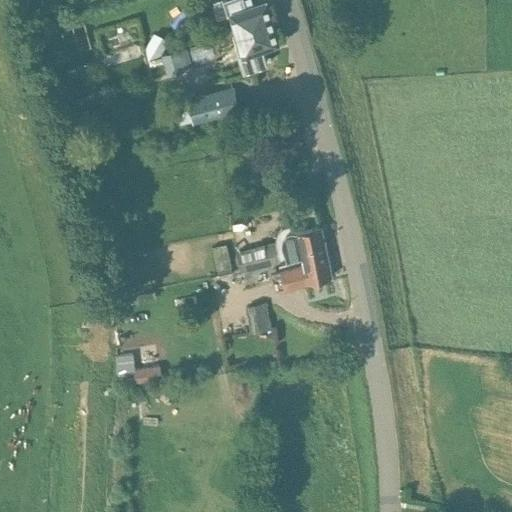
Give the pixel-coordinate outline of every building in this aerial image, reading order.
[(200,36),(202,44),(218,39),(237,33),(238,36),(256,31),(254,25),(273,19),(267,1),(254,4),(252,0),(219,0),(214,1),(219,17),(232,14),(235,26),(200,36)] [(235,42),(243,72),(267,65),(263,48),(280,43),(273,19),(254,25),(256,31),(238,36),(237,33),(218,39),(220,46),(235,42)] [(154,32),(146,52),(160,57),(167,37),(154,32)] [(184,71),(178,51),(163,56),(169,76),(184,71)] [(86,62),(76,65),(79,74),(89,71),(86,62)] [(189,98),(194,120),(240,109),(235,87),(189,98)] [(295,258),(327,252),(322,226),(300,230),(293,229),(292,223),(291,223),(289,224),(288,224),(286,225),(285,226),(284,226),(282,227),(281,229),(280,230),(279,231),(279,232),(278,234),(277,235),(277,237),(277,238),(276,240),(276,241),(276,243),(240,250),(243,264),(244,268),(295,258)] [(227,243),(214,245),(218,273),(232,271),(227,243)] [(332,275),(327,252),(295,258),(296,264),(275,268),(279,286),(332,275)] [(125,307),(123,296),(114,298),(117,309),(125,307)] [(271,328),(266,302),(246,306),(251,332),(271,328)]
